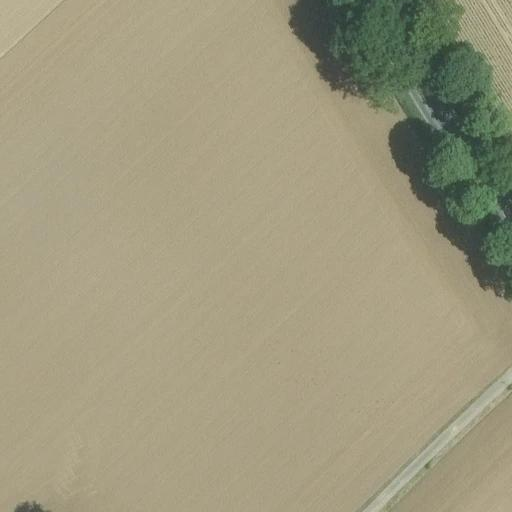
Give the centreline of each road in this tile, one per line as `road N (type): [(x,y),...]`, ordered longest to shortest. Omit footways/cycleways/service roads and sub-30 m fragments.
road 1 (secondary): [(511,224),(372,0)]
road 2 (unclassified): [(511,382),(376,511)]
